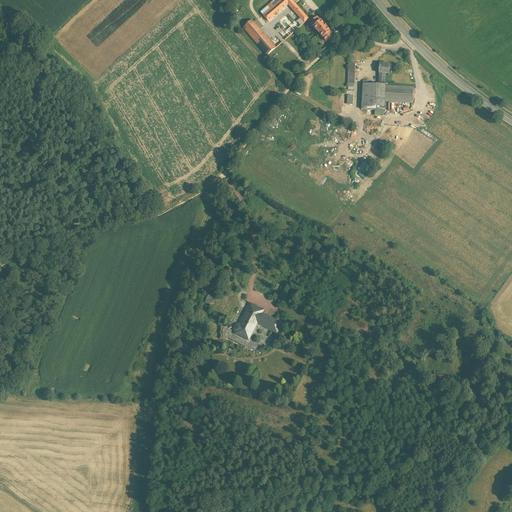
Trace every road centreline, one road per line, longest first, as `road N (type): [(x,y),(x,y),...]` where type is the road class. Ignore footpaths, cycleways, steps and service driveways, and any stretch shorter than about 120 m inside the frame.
road 1 (unclassified): [(410,39),(395,47),(335,45),(297,76),(215,181)]
road 2 (track): [(215,181),(202,233),(155,320),(148,354),(153,405)]
road 3 (track): [(215,181),(153,213),(108,213),(59,227),(0,267)]
road 4 (secondary): [(511,120),(410,39)]
